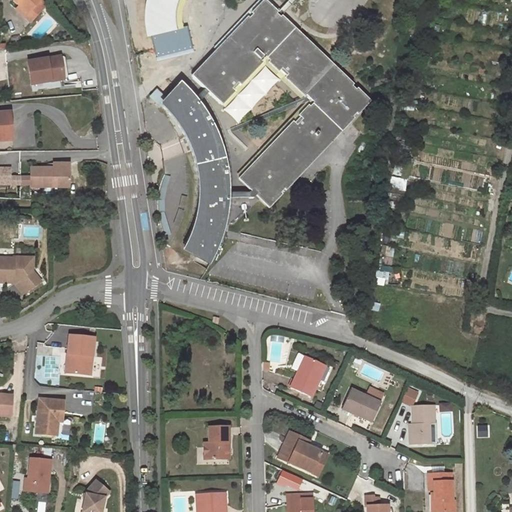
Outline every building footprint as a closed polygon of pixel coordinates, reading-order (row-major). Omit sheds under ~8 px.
[(40,0),(13,0),(20,7),(17,10),(30,21),(44,7),(42,5),(40,7),(37,5),(40,0)] [(146,0),(146,1),(143,6),(144,12),(144,14),(144,18),(143,21),(145,30),(145,35),(149,41),(149,44),(150,49),(157,42),(162,39),(167,38),(174,37),(169,20),(171,14),(174,11),(173,8),(172,4),(172,0),(146,0)] [(309,107),(294,123),(240,179),(252,190),(250,192),(249,192),(248,198),(253,198),(256,195),(268,206),(367,101),(264,2),(252,15),(191,78),(220,104),(264,57),(268,61),(279,71),(285,77),(306,96),(313,103),(309,107)] [(432,21),(421,17),(420,27),(430,29),(432,21)] [(438,42),(440,27),(433,24),(430,39),(438,42)] [(58,57),(26,60),(28,83),(60,80),(58,57)] [(203,99),(190,84),(187,87),(182,83),(171,95),(172,96),(168,100),(166,103),(189,133),(199,158),(202,172),(202,202),(198,223),(189,245),(215,259),(227,233),(233,201),(233,180),(227,146),(219,125),(203,99)] [(0,112),(0,141),(10,141),(8,112),(0,112)] [(409,142),(401,140),(399,149),(407,151),(409,142)] [(0,181),(9,182),(9,174),(9,166),(0,165),(0,181)] [(52,165),(30,165),(30,175),(30,182),(30,185),(68,185),(68,165),(52,165)] [(12,258),(0,257),(0,282),(14,282),(25,275),(33,285),(38,282),(30,271),(31,257),(12,257),(12,258)] [(25,275),(14,282),(21,293),(33,285),(25,275)] [(94,338),(69,336),(68,354),(71,355),(70,373),(91,375),(94,338)] [(325,366),(306,358),(297,353),(290,368),(297,371),(290,387),(310,397),(318,380),(325,383),(332,367),(326,364),(325,366)] [(365,395),(380,400),(382,393),(367,387),(365,395)] [(380,403),(350,390),(342,407),(354,412),(353,414),(371,422),(380,403)] [(0,416),(9,417),(11,396),(0,394),(0,416)] [(39,399),(38,417),(39,417),(39,421),(37,421),(36,434),(57,436),(58,422),(62,422),(65,402),(39,399)] [(433,405),(411,406),(412,424),(412,429),(409,429),(409,445),(429,444),(429,429),(429,423),(434,423),(433,405)] [(487,425),(479,425),(478,437),(486,437),(487,425)] [(228,427),(208,427),(208,443),(203,443),(204,459),(216,459),(216,456),(229,455),(228,448),(226,446),(226,443),(228,443),(228,427)] [(309,441),(289,433),(279,454),(290,459),(288,463),(317,476),(327,456),(306,446),(309,441)] [(290,459),(279,454),(278,458),(288,463),(290,459)] [(50,461),(30,459),(28,480),(25,479),(24,492),(47,494),(50,461)] [(451,474),(428,475),(428,490),(433,490),(434,511),(454,511),(454,501),(452,501),(451,474)] [(86,491),(81,511),(100,511),(104,497),(108,492),(95,480),(86,491)] [(222,493),(196,494),(196,511),(225,511),(225,506),(222,506),(222,493)] [(311,511),(311,495),(286,495),(286,511),(311,511)] [(373,496),(367,496),(367,506),(379,505),(379,497),(373,498),(373,496)]
